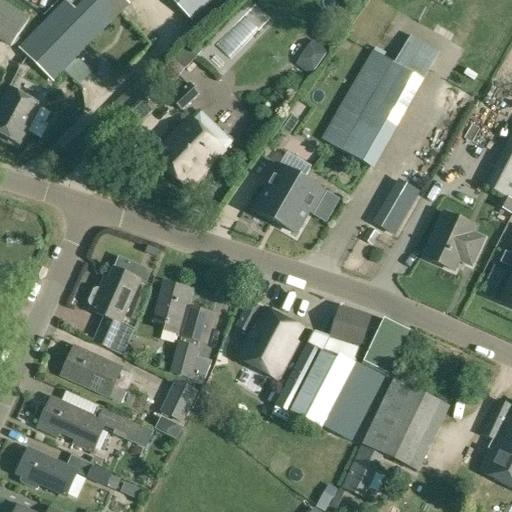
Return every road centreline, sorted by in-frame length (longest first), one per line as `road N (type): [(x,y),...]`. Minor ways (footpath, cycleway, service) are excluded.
road 1 (unclassified): [(511,357),(339,286),(90,207)]
road 2 (residential): [(0,405),(90,207)]
